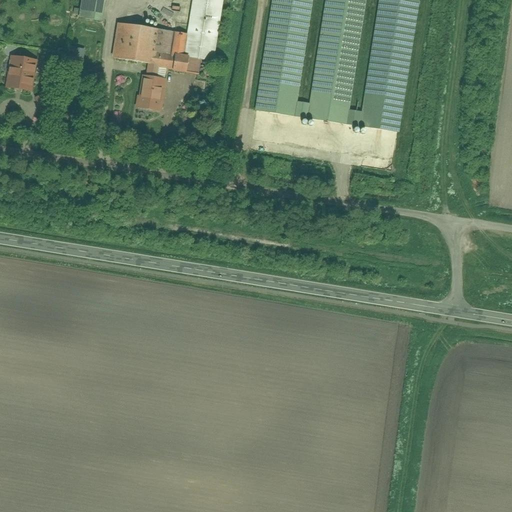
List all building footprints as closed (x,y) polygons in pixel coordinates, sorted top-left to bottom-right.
[(79,0),(76,22),(101,26),(104,0),(79,0)] [(193,0),(184,59),(214,63),(223,0),(193,0)] [(271,0),(255,112),(294,118),(296,103),(311,0),(271,0)] [(307,120),(346,126),(348,111),(364,0),(325,0),(309,105),(307,120)] [(358,128),(397,133),(416,0),(377,0),(360,113),(358,128)] [(116,24),(109,59),(169,71),(176,35),(116,24)] [(70,64),(82,66),(85,49),(73,47),(70,64)] [(8,58),(3,91),(23,94),(28,61),(8,58)] [(138,77),(134,109),(157,112),(161,80),(138,77)] [(50,88),(33,98),(42,112),(58,103),(50,88)] [(309,105),(296,103),(294,118),(307,120),(309,105)] [(360,113),(348,111),(346,126),(358,128),(360,113)]
